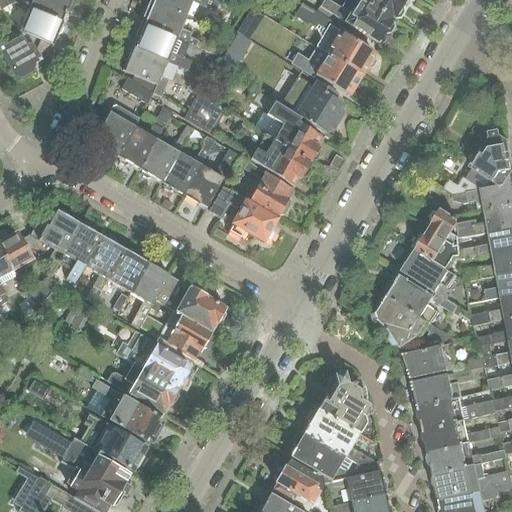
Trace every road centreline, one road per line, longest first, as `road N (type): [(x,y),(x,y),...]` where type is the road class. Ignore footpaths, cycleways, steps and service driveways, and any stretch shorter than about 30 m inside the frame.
road 1 (unclassified): [(453,43),(300,305)]
road 2 (residential): [(300,305),(45,162)]
road 3 (residential): [(407,511),(374,377),(289,324)]
road 4 (unclassified): [(289,324),(180,511)]
road 5 (residential): [(45,162),(116,0)]
